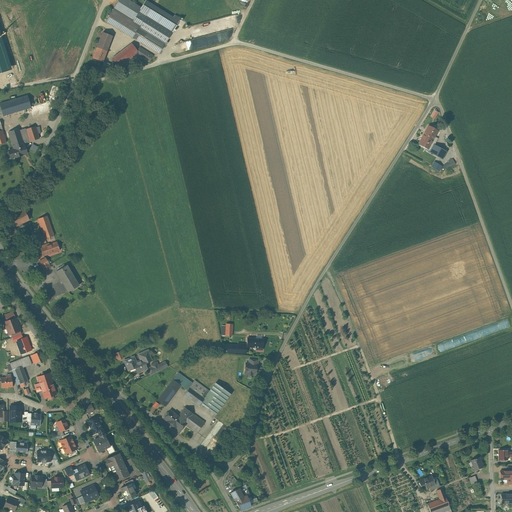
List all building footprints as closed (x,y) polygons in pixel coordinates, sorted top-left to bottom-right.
[(139,7),(128,0),(118,0),(114,7),(132,19),(139,7)] [(173,18),(145,1),(141,8),(139,7),(132,19),(131,19),(139,24),(140,24),(138,27),(147,33),(164,44),(180,19),(174,16),(173,18)] [(131,19),(114,8),(106,21),(132,37),(138,28),(138,27),(140,24),(139,24),(131,19)] [(147,33),(138,27),(138,28),(132,37),(141,42),(147,33)] [(112,36),(102,32),(92,58),(102,62),(112,36)] [(0,33),(0,73),(11,70),(0,33)] [(164,44),(147,33),(141,42),(158,53),(164,44)] [(131,44),(111,59),(119,69),(126,63),(137,55),(139,53),(137,51),(131,44)] [(152,56),(139,47),(137,51),(139,53),(137,55),(142,58),(149,62),(152,56)] [(137,55),(126,63),(129,67),(142,58),(137,55)] [(110,64),(103,62),(101,69),(107,72),(110,64)] [(27,96),(0,103),(0,106),(2,114),(3,116),(30,107),(27,96)] [(35,126),(25,129),(28,138),(22,140),(23,143),(39,139),(35,126)] [(428,126),(418,144),(428,149),(437,131),(428,126)] [(18,129),(8,132),(13,149),(8,151),(10,158),(26,153),(23,143),(22,140),(18,129)] [(30,150),(36,152),(38,145),(32,143),(30,150)] [(441,151),(432,146),(429,152),(442,159),(446,151),(442,149),(441,151)] [(445,168),(456,163),(454,158),(443,163),(445,168)] [(24,210),(3,220),(8,230),(28,220),(24,210)] [(46,218),(38,220),(44,239),(52,236),(46,218)] [(55,244),(44,247),(44,246),(39,248),(42,256),(57,251),(55,244)] [(44,258),(38,262),(43,271),(49,267),(44,258)] [(65,266),(55,272),(67,292),(77,286),(65,266)] [(10,313),(4,315),(7,321),(15,318),(13,315),(11,316),(10,313)] [(7,321),(4,322),(6,328),(18,324),(17,322),(16,321),(15,318),(7,321)] [(18,324),(6,328),(9,334),(11,334),(19,330),(18,328),(19,326),(18,324)] [(263,339),(247,338),(246,344),(246,347),(258,348),(258,349),(262,350),(263,339)] [(237,345),(227,344),(226,352),(246,353),(246,347),(246,344),(237,343),(237,345)] [(134,355),(123,360),(128,371),(135,368),(137,374),(147,370),(148,369),(146,364),(153,361),(148,349),(137,354),(139,360),(136,361),(134,355)] [(121,351),(114,354),(117,360),(123,358),(121,351)] [(39,352),(31,356),(34,363),(43,359),(39,352)] [(28,356),(9,363),(12,370),(14,369),(22,366),(22,368),(31,364),(28,356)] [(249,365),(246,364),(245,373),(256,374),(257,361),(249,360),(249,365)] [(157,362),(151,365),(152,367),(148,369),(147,370),(149,375),(168,366),(165,361),(158,364),(157,362)] [(22,368),(22,366),(14,369),(21,388),(25,386),(23,383),(27,381),(22,368)] [(56,395),(49,373),(37,377),(44,398),(56,395)] [(185,379),(177,373),(172,379),(180,385),(184,380),(185,379)] [(10,374),(6,375),(6,377),(0,378),(1,388),(12,386),(10,374)] [(172,379),(157,400),(165,406),(180,385),(172,379)] [(191,385),(184,380),(180,385),(187,390),(191,385)] [(209,391),(194,380),(191,384),(206,395),(209,391)] [(206,395),(200,403),(215,414),(230,394),(215,383),(209,391),(206,395)] [(206,395),(191,384),(191,385),(187,390),(183,395),(198,406),(200,403),(206,395)] [(91,405),(85,407),(85,406),(79,409),(82,414),(87,412),(88,413),(93,410),(91,405)] [(21,406),(10,406),(10,419),(15,419),(15,421),(21,422),(21,421),(21,415),(21,406)] [(184,408),(178,416),(170,410),(163,418),(180,431),(185,424),(192,414),(184,408)] [(37,413),(34,413),(31,413),(30,419),(30,422),(30,425),(40,425),(40,414),(37,414),(37,413)] [(204,422),(192,414),(185,424),(196,433),(204,422)] [(99,423),(96,418),(87,422),(92,434),(97,432),(99,437),(104,435),(105,435),(102,429),(101,429),(99,423)] [(68,428),(64,419),(56,423),(60,431),(62,431),(68,428)] [(226,428),(218,422),(207,439),(214,444),(226,428)] [(104,435),(99,437),(92,441),(98,452),(109,446),(104,435)] [(63,440),(60,441),(63,447),(73,442),(70,436),(63,440)] [(73,442),(63,447),(65,453),(68,452),(75,449),(76,449),(73,442)] [(15,451),(15,452),(23,452),(27,452),(28,444),(23,444),(23,443),(20,443),(20,444),(16,443),(15,451)] [(112,446),(105,449),(108,455),(115,451),(112,446)] [(507,450),(498,450),(498,460),(507,460),(507,456),(507,452),(507,450)] [(50,451),(37,451),(37,462),(50,462),(50,451)] [(122,461),(119,453),(114,455),(106,459),(104,460),(106,463),(108,466),(107,466),(108,467),(110,466),(110,467),(110,466),(112,470),(111,470),(114,476),(115,476),(116,479),(116,480),(116,481),(128,475),(126,472),(127,472),(125,468),(125,469),(124,467),(125,467),(123,463),(123,464),(121,461),(122,461)] [(483,466),(479,457),(471,460),(475,470),(483,466)] [(72,470),(72,472),(74,476),(76,480),(89,474),(84,464),(72,470)] [(148,470),(142,472),(146,482),(152,480),(148,470)] [(511,470),(500,471),(500,479),(507,479),(511,478),(511,470)] [(24,476),(13,475),(12,484),(18,485),(23,485),(24,476)] [(35,476),(31,476),(30,485),(36,485),(35,486),(41,487),(41,486),(42,478),(42,477),(38,477),(38,476),(35,475),(35,476)] [(476,475),(469,477),(471,483),(478,482),(476,475)] [(422,489),(430,486),(434,485),(433,482),(431,476),(422,479),(422,478),(420,479),(419,480),(418,480),(422,489)] [(58,477),(54,477),(54,478),(51,478),(51,487),(51,488),(63,487),(62,478),(58,478),(58,477)] [(434,485),(430,486),(431,490),(439,486),(437,481),(433,482),(434,485)] [(125,486),(121,488),(126,500),(136,495),(131,484),(125,486)] [(93,485),(80,491),(82,496),(85,502),(98,496),(93,485)] [(436,490),(440,499),(445,497),(442,488),(436,490)] [(238,489),(230,493),(234,500),(239,509),(241,509),(245,508),(250,506),(249,504),(247,498),(246,496),(243,497),(240,492),(238,489)] [(247,489),(244,490),(244,489),(243,489),(241,489),(241,490),(241,491),(240,492),(243,497),(246,496),(249,495),(247,489)] [(153,500),(157,497),(153,491),(148,493),(153,500)] [(511,493),(500,494),(501,503),(511,502),(511,493)] [(445,497),(440,499),(427,504),(430,511),(451,511),(446,497),(445,497)] [(18,502),(7,498),(4,506),(14,511),(18,502)] [(138,502),(126,507),(128,511),(146,511),(143,506),(140,507),(138,502)] [(73,511),(70,503),(62,507),(64,511),(73,511)]
